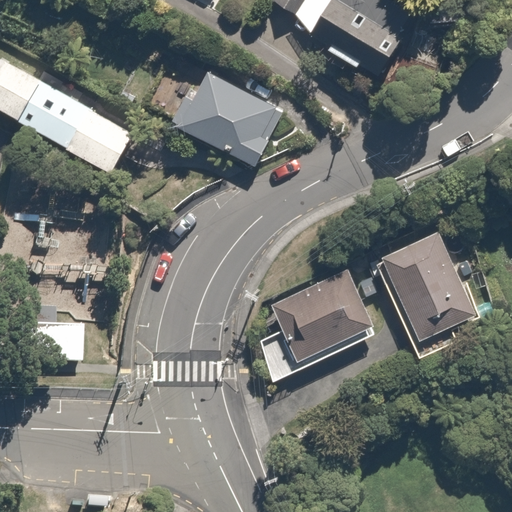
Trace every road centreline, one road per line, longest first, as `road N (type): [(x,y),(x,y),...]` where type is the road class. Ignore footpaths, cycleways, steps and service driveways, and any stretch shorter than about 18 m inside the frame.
road 1 (residential): [(202,436),(191,395),(199,309),(223,251),(286,197),(455,117),(511,68)]
road 2 (residential): [(0,432),(202,436)]
